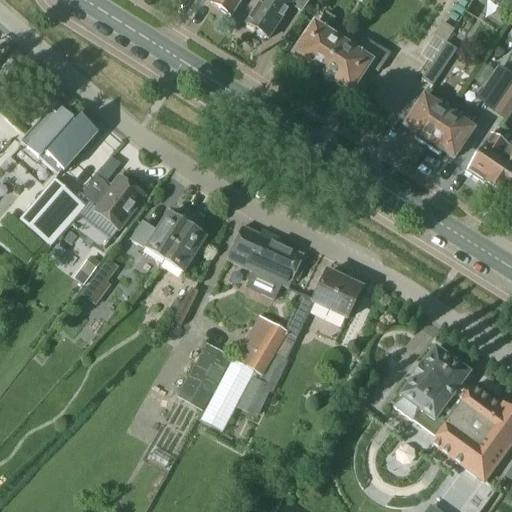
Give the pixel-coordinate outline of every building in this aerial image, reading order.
[(231,18),(242,0),(212,0),(210,4),(219,10),(219,13),(224,16),(227,15),(231,18)] [(262,0),(245,26),(254,32),(255,36),(262,40),(266,40),(267,41),(290,7),(300,14),(308,0),(262,0)] [(341,45),(324,33),(333,19),(324,13),(315,27),(312,25),(292,56),(308,67),(309,71),(315,75),(319,75),(320,76),(341,45)] [(349,94),(369,63),(376,68),(386,54),(367,41),(357,55),(341,45),(320,76),(321,76),(323,80),(328,84),(332,83),(349,94)] [(432,84),(454,51),(444,44),(422,78),(432,84)] [(491,111),(511,80),(511,76),(503,70),(479,102),(491,111)] [(504,120),(511,109),(511,86),(493,112),(504,120)] [(424,148),(452,104),(429,89),(403,128),(415,135),(412,140),(424,148)] [(452,160),(477,121),(452,104),(424,148),(437,156),(440,152),(452,160)] [(49,110),(19,145),(26,152),(37,162),(38,161),(57,178),(62,173),(63,174),(81,153),(82,155),(96,140),(94,138),(96,135),(79,120),(74,126),(71,123),(72,122),(61,112),(57,116),(49,110)] [(484,183),(511,139),(511,136),(505,132),(500,141),(490,134),(465,173),(477,181),(479,179),(484,183)] [(511,139),(484,183),(490,187),(491,191),(498,196),(502,195),(511,179),(511,139)] [(118,231),(143,198),(119,179),(110,190),(104,186),(105,185),(95,178),(81,197),(84,199),(93,206),(94,205),(97,207),(93,212),(118,231)] [(511,179),(502,195),(507,198),(506,200),(511,204),(511,179)] [(83,208),(80,205),(84,199),(81,197),(78,195),(74,200),(73,199),(74,198),(55,181),(19,222),(49,248),(83,208)] [(163,264),(190,223),(175,213),(171,217),(167,215),(144,252),(163,264)] [(182,276),(205,239),(202,237),(205,232),(190,223),(163,264),(182,276)] [(241,229),(226,263),(266,281),(264,286),(265,288),(273,292),(275,291),(277,286),(288,291),(292,281),(297,283),(301,273),(297,270),(303,257),(281,247),(283,243),(261,233),(259,237),(241,229)] [(91,258),(76,279),(84,285),(99,265),(91,258)] [(275,357),(265,378),(275,383),(286,362),(313,305),(346,321),(361,291),(326,274),(313,301),(301,296),(284,333),(288,335),(275,357)] [(242,349),(233,363),(254,375),(262,380),(275,357),(288,335),(284,333),(273,327),(259,319),(242,349)] [(207,347),(177,399),(201,413),(230,360),(207,347)] [(500,408),(472,388),(470,390),(462,385),(469,375),(434,350),(423,366),(423,367),(411,383),(411,382),(399,399),(400,399),(393,409),(412,423),(419,413),(442,430),(430,446),(483,485),(511,445),(511,412),(503,405),(500,408)] [(232,362),(200,424),(222,435),(236,409),(254,375),(233,363),(232,362)] [(253,381),(238,409),(255,419),(269,390),(253,381)]
